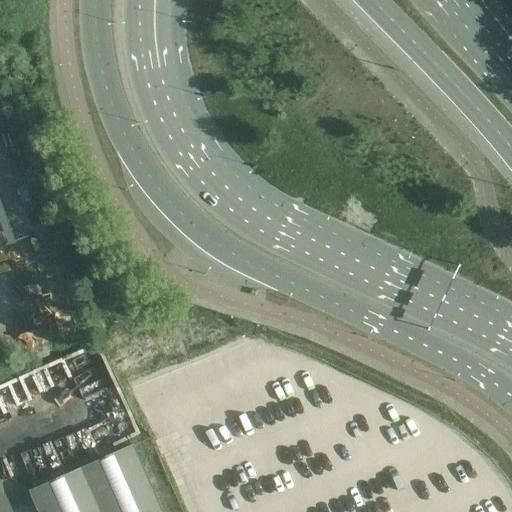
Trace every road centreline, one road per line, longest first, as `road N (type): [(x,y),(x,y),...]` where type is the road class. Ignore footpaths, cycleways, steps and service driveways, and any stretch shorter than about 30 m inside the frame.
road 1 (secondary): [(94,0),(109,113),(145,181),(178,218),(216,251),(461,364),(511,396)]
road 2 (secondary): [(511,344),(303,247),(232,205),(173,135),(151,73)]
road 3 (secondary): [(369,0),(511,153)]
